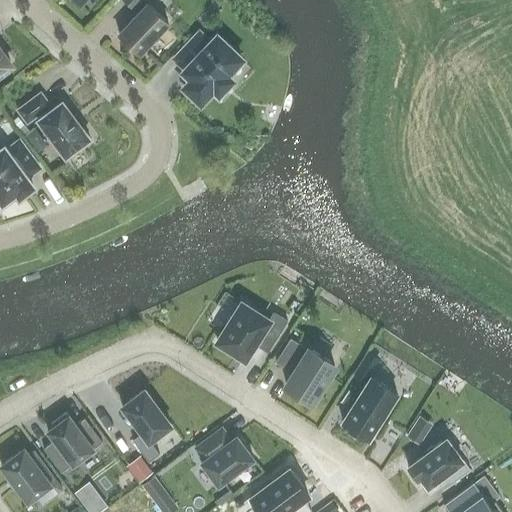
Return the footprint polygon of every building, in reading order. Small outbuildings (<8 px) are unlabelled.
[(122,0),(133,10),(141,0),(122,0)] [(147,3),(118,34),(139,53),(167,22),(147,3)] [(199,33),(175,58),(185,68),(182,71),(190,78),(183,86),(200,102),(212,89),(218,94),(232,80),(226,74),(241,58),(216,35),(209,42),(199,33)] [(0,72),(10,65),(0,50),(0,72)] [(27,122),(35,116),(49,105),(40,93),(17,110),(27,122)] [(61,101),(47,112),(37,119),(65,156),(89,138),(61,101)] [(23,125),(17,117),(12,121),(18,129),(23,125)] [(3,147),(0,149),(0,201),(1,203),(15,193),(18,197),(33,186),(26,177),(39,167),(19,140),(5,150),(3,147)] [(225,326),(216,341),(244,358),(258,336),(272,344),(287,321),(273,312),(268,320),(241,302),(233,315),(231,314),(224,326),(225,326)] [(308,350),(290,339),(276,362),(293,373),(285,385),(310,401),(334,365),(308,349),(308,350)] [(367,352),(354,373),(364,379),(377,359),(367,352)] [(370,376),(342,421),(368,438),(397,394),(370,376)] [(144,389),(122,406),(142,433),(132,440),(148,462),(159,454),(149,441),(170,425),(144,389)] [(84,418),(75,424),(65,412),(50,423),(52,426),(47,430),(54,440),(43,448),(61,472),(85,454),(102,442),(84,418)] [(406,436),(416,442),(423,432),(413,425),(406,436)] [(221,428),(220,429),(217,431),(195,448),(204,459),(200,462),(217,484),(252,457),(236,435),(230,440),(222,429),(221,428)] [(443,474),(451,484),(470,469),(462,458),(461,459),(445,438),(422,454),(407,466),(416,479),(419,477),(427,486),(435,480),(443,474)] [(27,501),(48,486),(54,494),(61,489),(48,472),(43,475),(23,448),(0,465),(27,501)] [(138,457),(125,466),(138,483),(151,474),(138,457)] [(290,460),(238,497),(248,511),(303,511),(298,504),(304,500),(310,496),(306,491),(310,489),(290,460)] [(151,478),(142,485),(158,507),(168,499),(151,478)] [(473,482),(443,504),(448,511),(502,511),(494,500),(489,504),(473,482)] [(96,494),(83,504),(88,511),(98,511),(106,506),(96,494)] [(331,501),(315,511),(332,511),(337,509),(331,501)]
